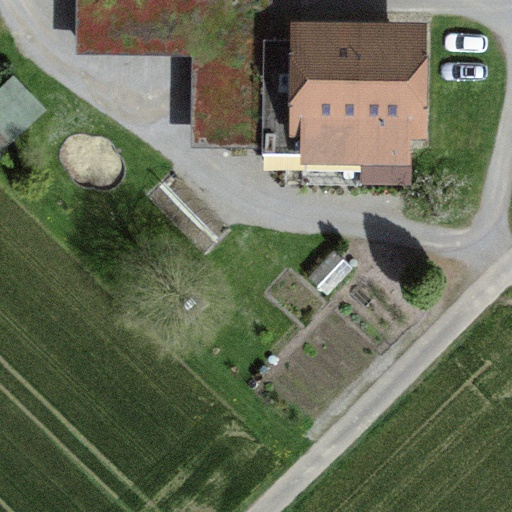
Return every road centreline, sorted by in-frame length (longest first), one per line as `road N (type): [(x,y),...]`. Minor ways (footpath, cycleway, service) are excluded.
road 1 (track): [(256,511),(511,263)]
road 2 (track): [(510,264),(491,203),(511,123)]
